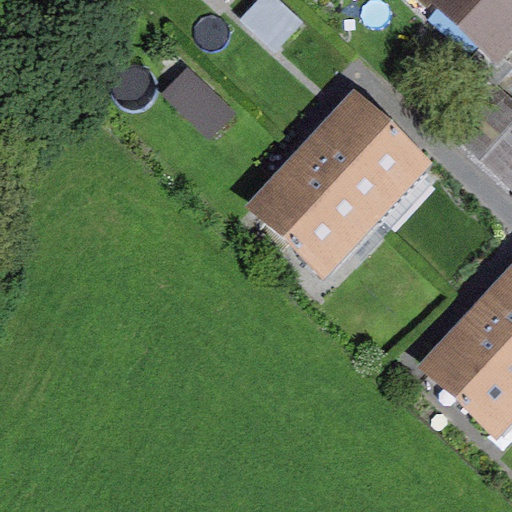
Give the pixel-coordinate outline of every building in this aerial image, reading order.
[(266,0),(250,18),(280,45),(297,27),(268,0),(266,0)] [(440,0),(499,54),(511,40),(511,0),(419,0),(427,6),(432,0),(440,0)] [(172,99),(208,134),(227,115),(191,80),(172,99)] [(511,107),(491,87),(449,131),(473,155),(511,112),(511,107)] [(306,162),(368,219),(418,166),(355,109),(306,162)] [(511,112),(473,155),(511,190),(511,112)] [(257,215),(319,272),(368,219),(306,162),(257,215)] [(511,285),(478,321),(511,352),(511,285)] [(429,374),(492,432),(511,409),(511,352),(478,321),(429,374)]
